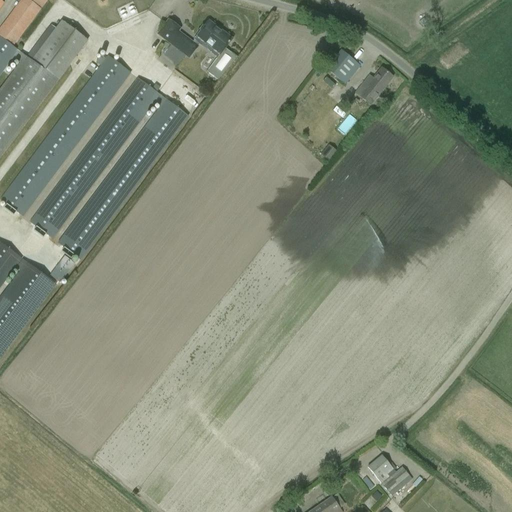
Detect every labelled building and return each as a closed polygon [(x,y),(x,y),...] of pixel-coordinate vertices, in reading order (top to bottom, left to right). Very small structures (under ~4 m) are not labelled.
[(21,0),(0,28),(0,37),(12,47),(47,0),(21,0)] [(212,51),(213,50),(220,55),(232,40),(221,31),(220,33),(216,30),(217,29),(208,22),(192,43),(187,39),(187,40),(186,42),(176,34),(180,30),(168,21),(157,35),(183,55),(187,50),(192,54),(199,44),(202,46),(204,44),(212,51)] [(0,74),(12,58),(19,64),(0,89),(0,157),(87,41),(61,22),(55,30),(31,62),(18,51),(12,47),(0,37),(0,74)] [(225,50),(219,57),(218,57),(206,73),(218,82),(236,58),(225,50)] [(327,76),(329,73),(344,86),(353,74),(360,67),(341,51),(334,59),(323,72),(327,76)] [(0,200),(0,201),(5,205),(3,209),(12,216),(15,212),(21,217),(124,81),(130,73),(108,57),(106,60),(103,58),(102,59),(99,58),(95,63),(101,67),(0,200)] [(369,106),(386,86),(392,78),(381,69),(373,79),(369,77),(363,84),(355,94),(369,106)] [(29,223),(35,228),(33,231),(42,239),(45,235),(51,240),(154,103),(160,108),(58,244),(64,249),(61,252),(70,260),(73,256),(79,261),(187,117),(156,93),(160,88),(155,85),(151,90),(138,79),(132,87),(29,223)] [(341,98),(346,90),(340,87),(335,95),(341,98)] [(347,94),(342,97),(346,103),(351,99),(347,94)] [(343,121),(335,131),(344,138),(352,129),(343,121)] [(330,147),(322,158),(329,163),(337,152),(330,147)] [(0,225),(0,232),(21,245),(25,240),(0,225)] [(0,288),(22,260),(0,243),(0,288)] [(64,257),(49,276),(59,283),(73,264),(64,257)] [(20,272),(0,298),(0,359),(56,286),(22,260),(16,269),(20,272)] [(395,472),(393,471),(381,456),(367,468),(391,496),(405,485),(402,481),(408,476),(401,467),(395,472)] [(341,511),(331,497),(310,511),(341,511)]
